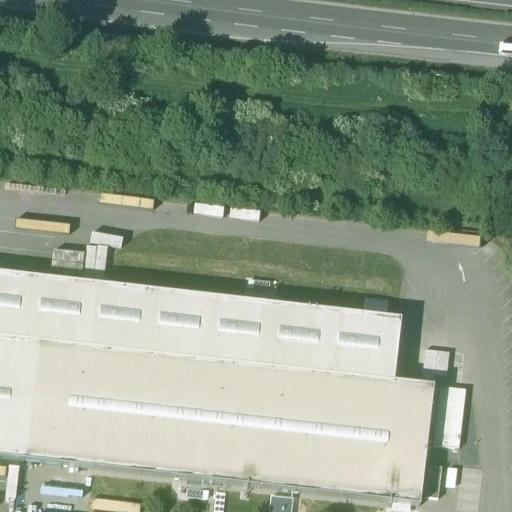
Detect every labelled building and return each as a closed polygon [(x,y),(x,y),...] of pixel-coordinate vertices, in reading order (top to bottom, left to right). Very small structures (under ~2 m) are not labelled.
[(398,325),(0,279),(0,461),(418,510),(432,391),(391,386),(398,325)] [(434,448),(460,451),(465,395),(438,393),(434,448)] [(441,471),(429,470),(425,501),(437,503),(441,471)] [(185,492),(177,491),(176,500),(184,501),(185,492)] [(207,494),(190,492),(189,501),(206,503),(207,494)]
